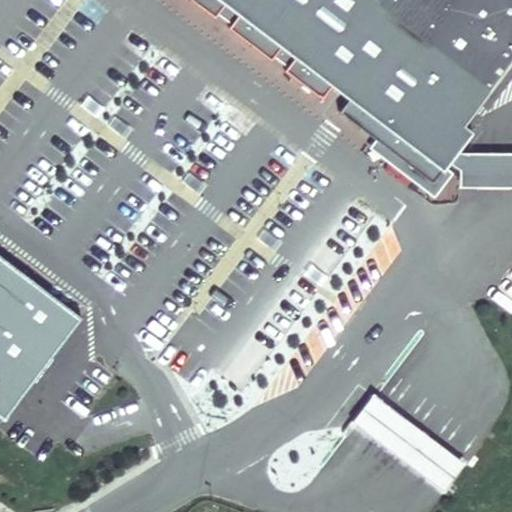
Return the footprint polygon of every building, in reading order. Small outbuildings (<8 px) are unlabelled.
[(511,0),(193,0),(214,16),(217,12),(225,1),(239,11),(231,22),(228,26),(270,58),(274,54),(287,64),(284,68),(322,97),(333,82),(350,94),(338,109),(375,137),(432,180),(444,164),(448,158),(458,147),(472,128),(463,121),(511,57),(511,0)] [(225,1),(217,12),(231,22),(239,11),(225,1)] [(432,180),(375,137),(369,145),(434,194),(452,170),(444,164),(432,180)] [(511,151),(461,149),(458,147),(448,158),(459,166),(458,184),(511,185),(511,151)] [(422,430),(372,392),(350,421),(400,458),(445,493),(467,464),(422,430)]
